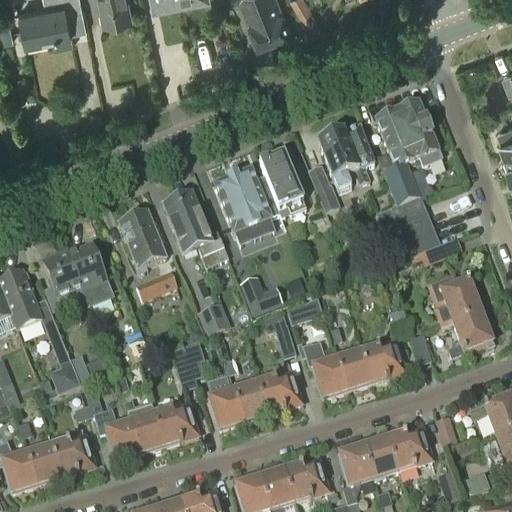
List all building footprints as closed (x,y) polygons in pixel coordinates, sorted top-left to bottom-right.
[(43,0),(45,9),(18,15),(25,46),(51,40),(53,51),(73,47),(66,15),(82,12),(79,0),(43,0)] [(96,0),(98,5),(99,5),(104,25),(130,20),(125,0),(96,0)] [(255,0),(225,0),(228,6),(239,2),(249,26),(248,27),(257,50),(273,44),(255,0)] [(255,0),(273,44),(291,36),(282,14),(275,0),(255,0)] [(312,12),(304,0),(289,0),(289,1),(300,19),(312,12)] [(511,72),(510,73),(510,75),(502,78),(509,95),(511,93),(511,72)] [(490,114),(504,108),(501,101),(487,106),(490,114)] [(425,124),(419,108),(397,117),(416,165),(418,165),(422,173),(441,165),(438,157),(438,156),(432,141),(425,124)] [(416,165),(397,117),(375,126),(388,159),(377,164),(383,179),(406,170),(416,165)] [(511,174),(511,132),(511,130),(498,135),(501,144),(498,145),(506,165),(505,165),(510,176),(511,174)] [(374,171),(360,134),(345,140),(344,139),(318,149),(332,187),(335,194),(349,189),(346,181),(352,179),(357,192),(369,188),(364,175),(374,171)] [(284,162),(259,172),(281,226),(305,215),(284,162)] [(439,252),(421,209),(406,170),(383,179),(397,212),(390,215),(409,264),(439,252)] [(244,220),(265,211),(251,175),(213,190),(228,226),(229,225),(231,230),(246,224),(244,220)] [(339,213),(329,191),(317,196),(328,219),(339,213)] [(212,248),(191,199),(177,204),(197,254),(205,274),(228,264),(220,245),(212,248)] [(197,254),(177,204),(162,211),(182,260),(197,254)] [(117,229),(136,275),(166,263),(147,217),(117,229)] [(304,241),(299,228),(285,233),(291,246),(304,241)] [(85,306),(86,305),(89,313),(112,303),(106,287),(91,250),(68,259),(85,306)] [(439,252),(409,264),(411,270),(421,266),(423,272),(444,264),(439,252)] [(66,256),(42,265),(62,314),(85,306),(68,259),(66,256)] [(171,277),(142,289),(136,291),(143,307),(177,293),(171,277)] [(22,278),(0,286),(0,292),(10,321),(16,336),(45,324),(52,340),(49,341),(56,358),(58,357),(65,373),(58,375),(58,391),(54,393),(57,401),(80,392),(79,392),(71,370),(51,322),(45,305),(34,310),(22,278)] [(452,329),(481,318),(468,284),(449,292),(446,282),(427,290),(436,314),(434,314),(441,333),(452,329)] [(0,325),(10,321),(0,292),(0,325)] [(253,321),(281,309),(275,295),(262,300),(259,294),(245,300),(253,321)] [(322,320),(316,303),(286,317),(291,330),(322,320)] [(221,309),(199,318),(197,319),(207,343),(231,332),(221,309)] [(407,328),(403,315),(390,320),(394,331),(407,328)] [(481,318),(452,329),(460,349),(447,354),(451,363),(492,348),(481,318)] [(283,321),(264,326),(268,338),(275,336),(284,364),(295,361),(287,332),(286,332),(283,321)] [(327,337),(331,351),(343,347),(338,333),(337,334),(334,323),(324,325),(328,336),(327,337)] [(198,336),(194,337),(192,342),(195,345),(200,344),(201,339),(198,336)] [(116,367),(119,375),(150,364),(141,338),(129,343),(124,355),(127,363),(116,367)] [(418,371),(430,368),(432,367),(424,340),(410,344),(418,371)] [(405,365),(414,362),(407,343),(399,346),(405,365)] [(405,380),(394,346),(361,356),(371,390),(405,380)] [(347,398),(337,363),(323,368),(319,354),(313,356),(311,350),(302,353),(308,374),(312,373),(322,405),(347,398)] [(185,360),(192,383),(204,380),(196,353),(184,357),(185,360)] [(371,390),(361,356),(337,363),(347,398),(371,390)] [(192,383),(185,360),(174,364),(181,386),(192,383)] [(69,366),(71,370),(79,392),(91,387),(81,361),(69,366)] [(235,365),(229,367),(223,368),(228,383),(240,380),(235,365)] [(301,412),(291,378),(257,388),(268,422),(301,412)] [(127,394),(123,382),(115,385),(119,396),(127,394)] [(268,422),(257,388),(234,395),(245,429),(268,422)] [(22,414),(12,389),(0,393),(10,419),(22,414)] [(38,394),(22,400),(27,412),(43,405),(38,394)] [(245,429),(234,395),(208,403),(219,437),(245,429)] [(495,442),(511,435),(511,399),(471,415),(474,424),(486,419),(495,442)] [(165,453),(154,419),(150,406),(149,407),(149,409),(133,413),(130,406),(122,408),(128,427),(130,427),(141,461),(165,453)] [(130,427),(128,427),(117,431),(112,416),(103,419),(100,408),(89,411),(92,422),(93,421),(99,440),(106,438),(115,468),(141,461),(130,427)] [(188,409),(154,419),(165,453),(198,443),(188,409)] [(77,427),(87,424),(88,424),(84,412),(73,415),(77,427)] [(436,427),(445,457),(458,453),(449,423),(436,427)] [(28,428),(16,431),(20,445),(33,441),(28,428)] [(421,433),(393,442),(387,444),(397,478),(431,467),(421,433)] [(511,435),(495,442),(507,474),(511,471),(511,435)] [(11,463),(6,449),(1,439),(0,439),(0,467),(2,467),(12,500),(38,492),(28,458),(11,463)] [(94,475),(84,441),(50,451),(61,485),(94,475)] [(387,444),(366,450),(364,451),(375,485),(397,478),(387,444)] [(61,485),(50,451),(28,458),(38,492),(61,485)] [(364,451),(338,459),(349,492),(342,494),(347,509),(345,509),(346,511),(358,511),(356,503),(360,492),(359,489),(375,485),(364,451)] [(284,475),(295,509),(327,499),(316,465),(284,475)] [(284,511),(295,509),(284,475),(260,482),(269,511),(284,511)] [(461,506),(451,477),(437,482),(446,511),(461,506)] [(502,486),(499,477),(487,481),(491,491),(502,486)] [(269,511),(260,482),(235,490),(241,511),(269,511)] [(474,484),(463,488),(468,501),(487,494),(483,484),(475,487),(474,484)] [(218,511),(214,496),(186,505),(181,506),(182,511),(218,511)] [(392,511),(388,497),(376,500),(380,511),(392,511)]
